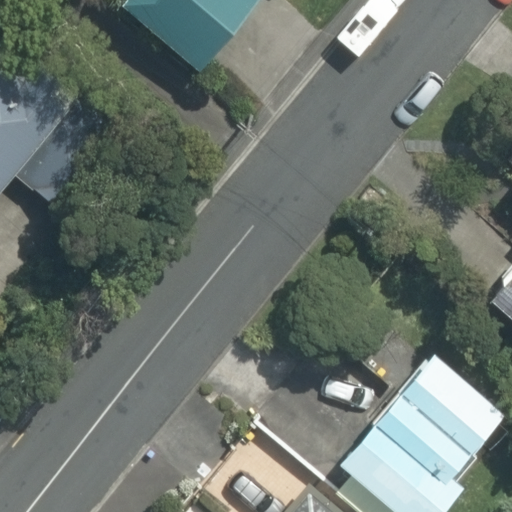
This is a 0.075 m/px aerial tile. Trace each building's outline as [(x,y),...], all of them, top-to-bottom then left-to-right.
[(100,0),(100,1),(194,73),(250,0),(249,0),(100,0)] [(0,74),(0,178),(31,204),(82,141),(48,113),(0,74)] [(511,177),(501,191),(511,199),(511,254),(473,303),(511,334),(511,177)] [(505,395),(435,336),(369,414),(323,468),(374,511),(424,511),(474,453),(464,445),(505,395)] [(331,511),(295,484),(272,511),(331,511)]
